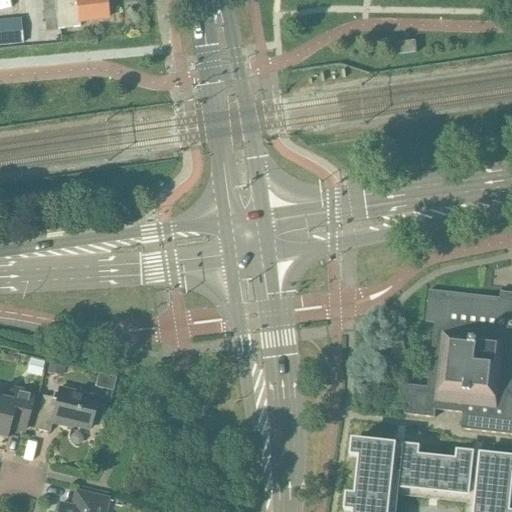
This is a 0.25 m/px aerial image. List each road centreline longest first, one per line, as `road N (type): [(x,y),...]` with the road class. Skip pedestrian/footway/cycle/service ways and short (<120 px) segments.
road 1 (tertiary): [(290,511),(267,251)]
road 2 (tertiary): [(229,257),(259,511)]
road 3 (tertiary): [(511,180),(263,215)]
road 4 (tertiary): [(267,251),(511,208)]
road 5 (tertiary): [(0,277),(229,257)]
road 6 (tertiary): [(224,221),(0,252)]
road 7 (tertiary): [(193,0),(224,221)]
road 8 (tertiary): [(263,215),(224,0)]
